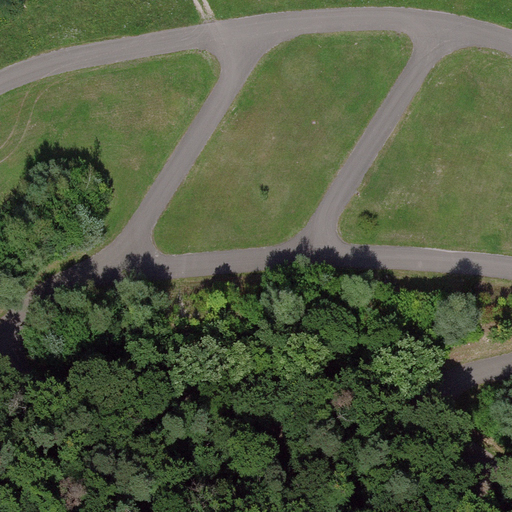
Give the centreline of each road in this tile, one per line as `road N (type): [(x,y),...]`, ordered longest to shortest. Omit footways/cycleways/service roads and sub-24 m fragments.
road 1 (track): [(0,337),(77,283),(112,271),(304,256),(511,268)]
road 2 (track): [(0,82),(79,56),(366,14),(511,40)]
road 3 (track): [(453,429),(349,397),(257,381),(0,376)]
road 4 (track): [(112,271),(269,25)]
road 5 (track): [(304,256),(446,24)]
road 6 (track): [(511,362),(416,394),(511,473)]
